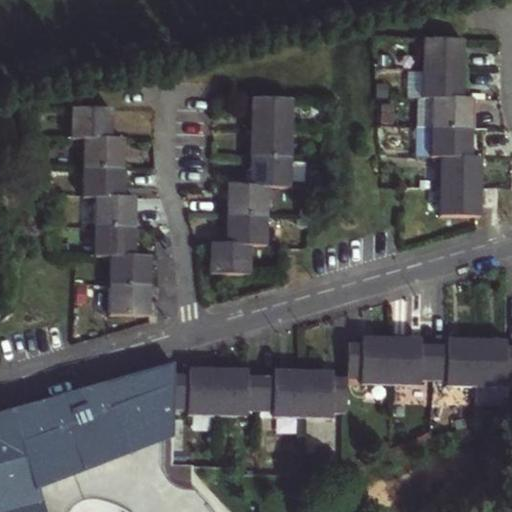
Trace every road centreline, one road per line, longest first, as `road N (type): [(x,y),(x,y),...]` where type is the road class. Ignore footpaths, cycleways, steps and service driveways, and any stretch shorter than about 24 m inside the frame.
road 1 (residential): [(195,336),(511,245)]
road 2 (residential): [(166,99),(167,174),(195,336)]
road 3 (residential): [(0,389),(195,336)]
